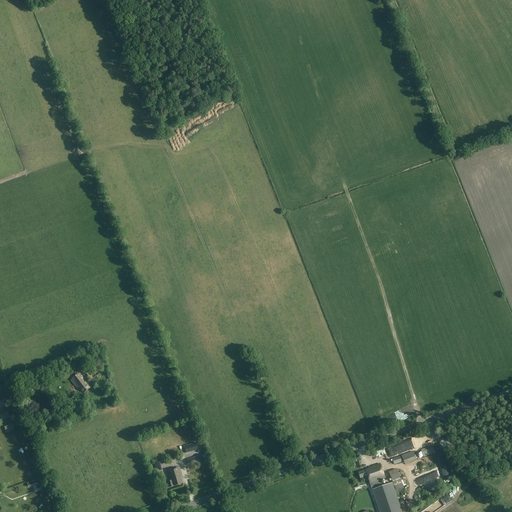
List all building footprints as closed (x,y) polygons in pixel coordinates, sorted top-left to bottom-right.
[(85,373),(91,381),(94,378),(91,374),(93,372),(91,369),(85,373)] [(86,381),(85,382),(84,380),(85,379),(79,373),(78,374),(77,372),(70,377),(72,379),(70,381),(77,389),(78,389),(82,394),(90,388),(90,387),(86,381)] [(30,386),(16,390),(18,396),(32,391),(30,386)] [(198,442),(184,447),(186,455),(201,450),(198,442)] [(424,457),(435,453),(433,446),(421,450),(424,457)] [(405,464),(416,460),(413,451),(402,456),(405,464)] [(402,462),(400,456),(392,459),(394,465),(402,462)] [(189,465),(199,462),(197,457),(188,460),(189,465)] [(369,469),(358,473),(360,479),(368,476),(372,490),(379,511),(401,511),(392,483),(383,486),(381,480),(385,478),(380,464),(369,468),(369,469)] [(178,467),(166,470),(170,482),(167,482),(169,487),(182,484),(180,477),(181,477),(178,467)] [(401,480),(400,477),(397,469),(389,472),(397,493),(405,489),(401,480)]
